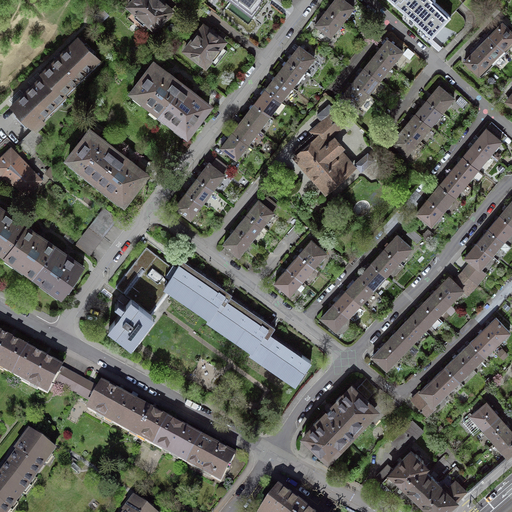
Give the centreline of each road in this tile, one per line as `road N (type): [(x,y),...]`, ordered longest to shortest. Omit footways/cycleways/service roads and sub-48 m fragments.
road 1 (residential): [(316,307),(489,110)]
road 2 (residential): [(55,333),(273,452)]
road 3 (residential): [(310,0),(162,192)]
road 4 (residential): [(364,342),(511,176)]
road 5 (residential): [(152,206),(304,321)]
road 6 (residential): [(374,376),(404,392),(511,283)]
road 7 (residential): [(367,0),(489,110)]
road 8 (residential): [(152,206),(55,333)]
road 9 (residential): [(385,511),(273,452)]
road 10 (residential): [(273,452),(349,357)]
